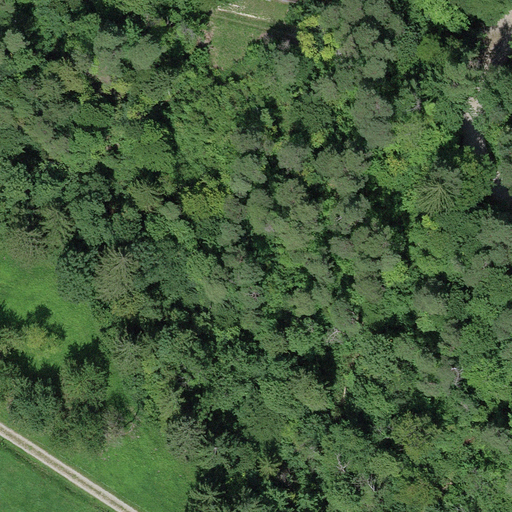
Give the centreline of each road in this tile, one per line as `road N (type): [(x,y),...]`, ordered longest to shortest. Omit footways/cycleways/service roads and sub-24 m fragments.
road 1 (track): [(511,31),(481,77),(476,162),(511,201)]
road 2 (track): [(0,427),(132,511)]
